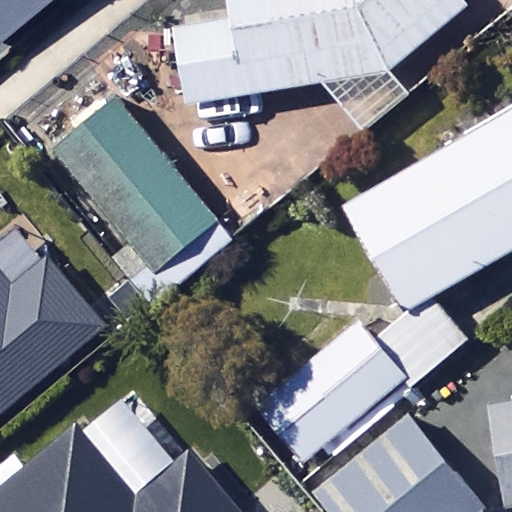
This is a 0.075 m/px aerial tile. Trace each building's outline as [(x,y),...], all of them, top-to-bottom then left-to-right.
[(0,0),(0,40),(48,0),(0,0)] [(472,10),(461,0),(233,0),(236,14),(177,24),(192,109),(388,76),(472,10)] [(232,250),(120,108),(61,154),(174,296),(232,250)] [(511,117),(349,210),(408,315),(511,256),(511,117)] [(0,279),(0,420),(105,334),(50,268),(15,297),(0,279)] [(332,460),(462,350),(425,306),(378,346),(362,327),(262,411),(310,468),(327,454),(332,460)] [(489,511),(492,510),(511,507),(511,392),(450,400),(436,384),(322,482),(347,511),(489,511)] [(139,504),(80,434),(0,501),(0,511),(234,511),(191,460),(139,504)]
